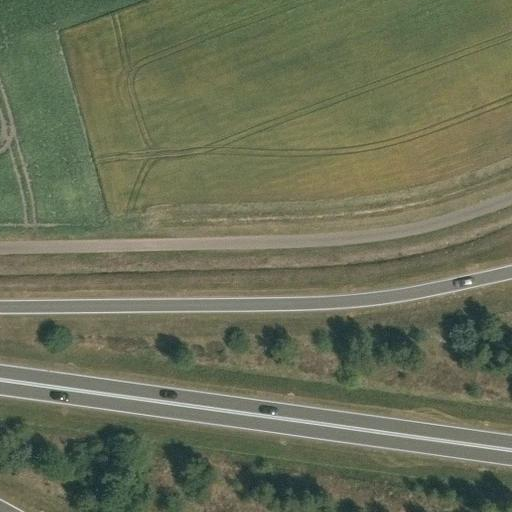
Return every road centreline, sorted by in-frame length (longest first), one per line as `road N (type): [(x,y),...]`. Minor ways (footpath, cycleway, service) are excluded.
road 1 (unclassified): [(511,196),(410,229),(326,241),(0,249)]
road 2 (trunk): [(511,451),(0,381)]
road 3 (trunk): [(511,272),(298,304),(0,310)]
